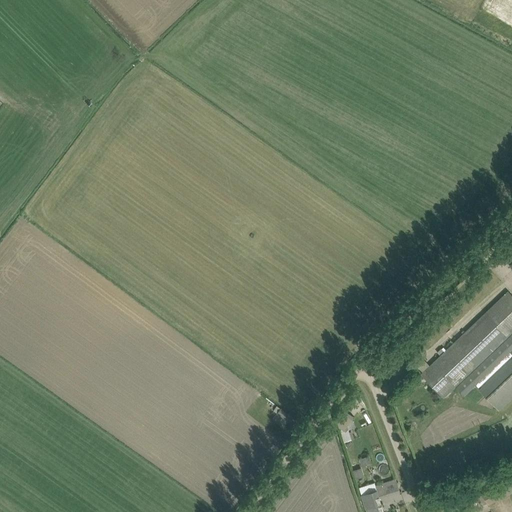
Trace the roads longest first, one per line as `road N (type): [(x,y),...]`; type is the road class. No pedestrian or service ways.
road 1 (track): [(251,511),(384,335),(511,212)]
road 2 (unclassified): [(422,511),(359,365)]
